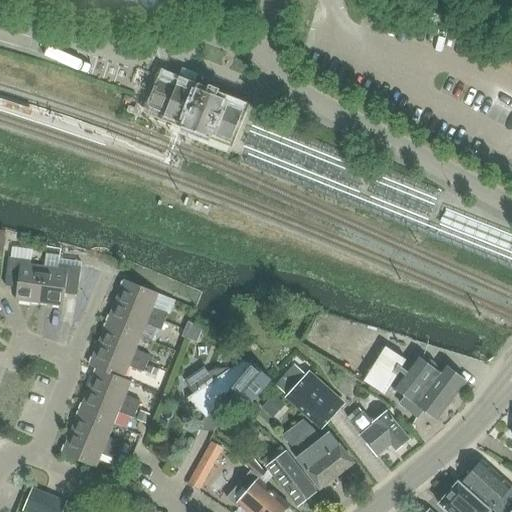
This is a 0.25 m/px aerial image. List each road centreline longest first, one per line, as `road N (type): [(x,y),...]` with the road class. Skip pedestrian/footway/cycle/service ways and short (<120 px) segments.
road 1 (unclassified): [(511,205),(279,82)]
road 2 (tertiary): [(370,511),(443,451),(511,377)]
road 3 (residential): [(0,471),(5,457),(33,459),(72,363)]
road 4 (unclassified): [(279,82),(263,58),(204,35),(184,32),(166,48)]
road 5 (unclassified): [(166,48),(178,61),(255,93),(279,82)]
